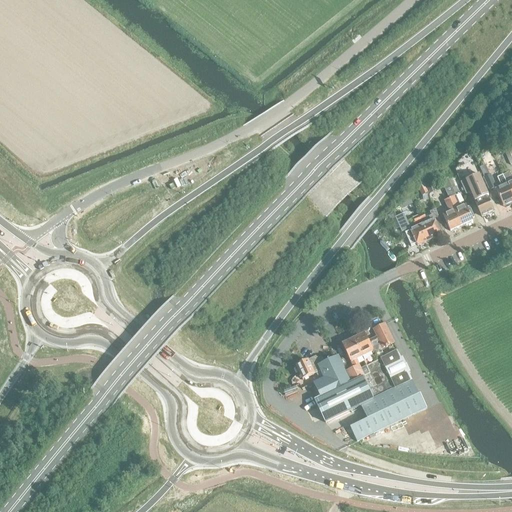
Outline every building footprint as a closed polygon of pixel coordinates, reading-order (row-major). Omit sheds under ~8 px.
[(503,175),(511,196),(511,181),(511,182),(508,173),(503,175)] [(479,174),(460,182),(466,195),(471,192),(482,217),(487,215),(489,216),(491,214),(492,213),(494,212),(487,196),(488,196),(479,174)] [(489,191),(496,187),(490,174),(483,178),(489,191)] [(511,196),(503,175),(497,178),(501,187),(495,189),(503,207),(504,207),(506,208),(510,207),(510,204),(511,203),(511,196)] [(448,179),(441,182),(449,199),(461,226),(466,224),(468,225),(471,224),(471,222),(473,221),(472,219),(475,218),(470,206),(466,208),(465,205),(460,208),(458,205),(460,204),(448,179)] [(424,184),(418,186),(419,189),(422,196),(428,193),(426,189),(424,184)] [(449,213),(443,215),(450,232),(452,231),(454,232),(456,230),(457,229),(461,226),(449,199),(444,201),(449,213)] [(423,213),(418,216),(429,241),(434,239),(436,240),(439,238),(440,236),(441,236),(435,224),(440,221),(435,209),(429,212),(431,215),(425,218),(423,213)] [(402,233),(410,229),(403,214),(395,218),(402,233)] [(411,231),(406,233),(412,248),(417,245),(418,246),(419,246),(421,247),(424,245),(424,243),(429,241),(418,216),(412,218),(416,227),(411,230),(411,231)] [(377,339),(372,341),(378,352),(395,344),(385,324),(373,330),(377,339)] [(363,334),(353,339),(362,358),(372,353),(373,354),(378,352),(372,341),(368,343),(363,334)] [(354,368),(346,371),(352,383),(365,377),(357,360),(362,358),(353,339),(343,344),(354,368)] [(351,383),(320,398),(314,401),(325,423),(361,406),(367,420),(350,428),(357,442),(427,409),(420,394),(419,395),(409,374),(410,373),(402,357),(401,358),(398,351),(380,359),(380,360),(366,367),(370,375),(365,377),(352,383),(351,383)] [(320,398),(351,383),(344,370),(345,369),(338,356),(319,365),(320,372),(323,379),(313,384),(320,398)] [(320,372),(319,365),(315,357),(296,366),(302,380),(315,374),(320,372)]
